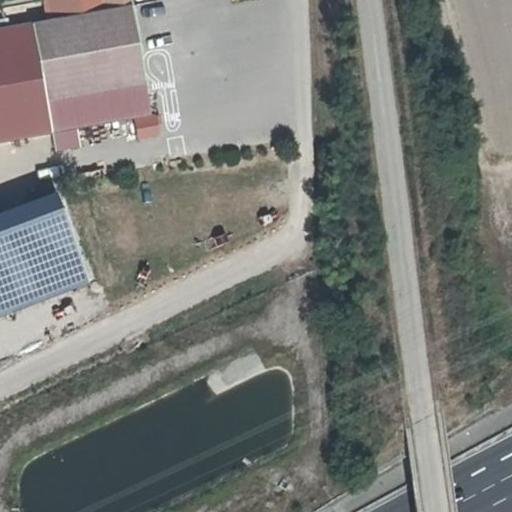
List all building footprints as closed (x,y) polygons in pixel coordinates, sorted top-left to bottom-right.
[(53,0),(58,19),(50,20),(31,24),(44,96),(144,79),(130,6),(106,10),(81,15),(77,0),(53,0)] [(53,0),(49,0),(46,1),(50,20),(58,19),(53,0)] [(114,0),(104,0),(106,10),(130,6),(129,1),(115,3),(114,0)] [(44,96),(31,24),(0,29),(0,141),(150,114),(144,79),(44,96)] [(55,194),(0,214),(0,291),(80,261),(55,194)] [(80,261),(0,291),(0,316),(88,283),(80,261)]
